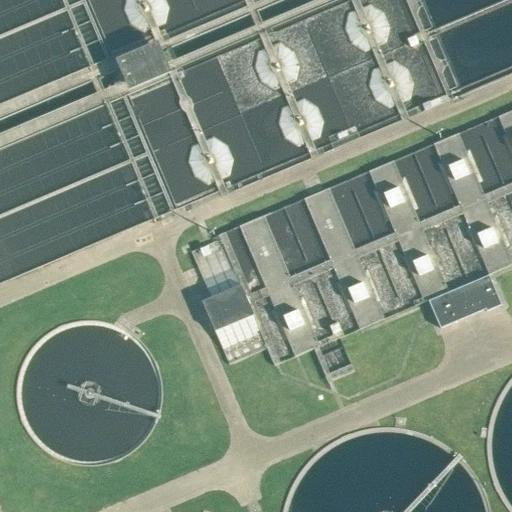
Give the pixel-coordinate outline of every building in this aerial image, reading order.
[(129,0),(129,3),(166,10),(168,0),(129,0)] [(163,68),(162,66),(155,50),(125,63),(132,81),(163,68)] [(373,63),(382,92),(396,88),(386,58),(373,63)] [(455,134),(462,150),(477,144),(470,128),(455,134)] [(192,134),(204,172),(218,167),(205,130),(192,134)] [(397,180),(411,173),(404,158),(390,165),(397,180)] [(501,195),(484,199),(490,221),(506,217),(501,195)] [(418,231),(427,251),(443,244),(433,223),(418,231)] [(221,239),(213,242),(191,251),(210,298),(202,301),(229,364),(266,349),(221,239)] [(360,279),(377,274),(370,253),(354,258),(360,279)] [(381,275),(360,280),(366,303),(387,298),(381,275)] [(502,304),(489,275),(429,300),(441,328),(485,308),(486,311),(502,304)] [(305,279),(289,285),(297,307),(313,301),(305,279)] [(321,326),(317,307),(297,311),(301,331),(321,326)]
